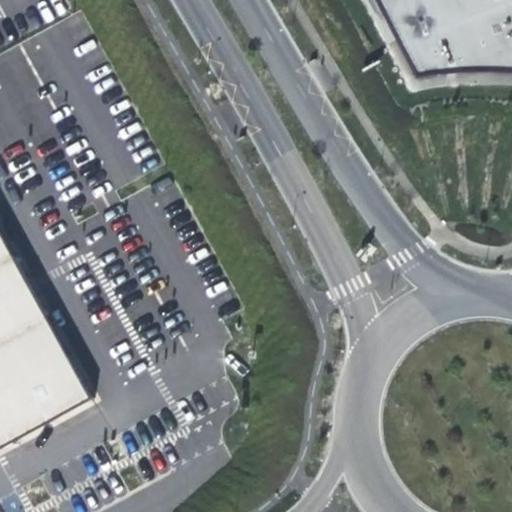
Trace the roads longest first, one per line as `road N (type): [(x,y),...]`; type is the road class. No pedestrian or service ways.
road 1 (unclassified): [(188,0),(374,346)]
road 2 (unclassified): [(459,295),(412,256),(305,100),(249,0)]
